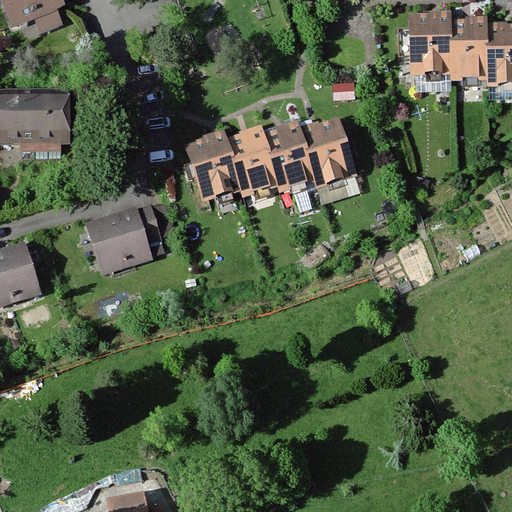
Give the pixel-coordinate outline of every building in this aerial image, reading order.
[(64,14),(57,0),(0,0),(0,9),(12,36),(33,27),(38,39),(60,29),(55,18),(64,14)] [(511,94),(511,31),(488,32),(488,24),(452,25),(452,19),(409,20),(410,85),(451,85),(451,89),(487,88),(487,95),(511,94)] [(69,151),(71,98),(0,95),(0,147),(19,148),(18,157),(61,158),(62,151),(69,151)] [(357,184),(339,124),(318,131),(317,128),(299,134),(297,129),(263,139),(261,132),(238,139),(239,141),(226,145),(223,138),(202,144),(202,146),(184,151),(202,211),(240,200),(242,206),(278,196),(279,201),(315,191),(316,196),(357,184)] [(173,239),(165,213),(152,217),(151,214),(137,218),(136,215),(83,232),(101,285),(153,268),(152,265),(163,261),(157,244),(173,239)] [(0,315),(39,304),(24,252),(0,258),(0,315)] [(144,511),(143,503),(106,509),(106,511),(144,511)]
